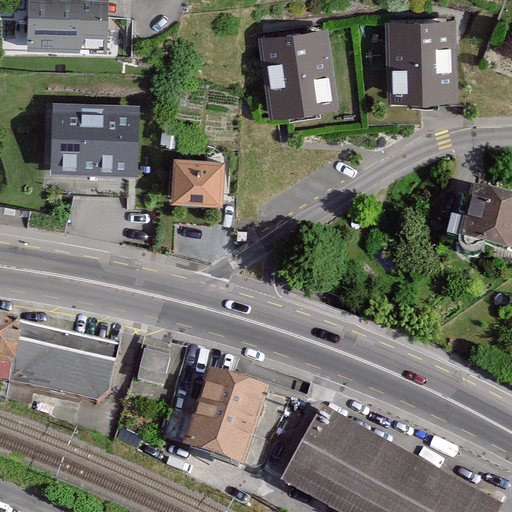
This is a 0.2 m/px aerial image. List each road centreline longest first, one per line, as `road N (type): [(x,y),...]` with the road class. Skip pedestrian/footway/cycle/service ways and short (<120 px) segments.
road 1 (residential): [(511,133),(439,138),(184,302)]
road 2 (primary): [(184,302),(353,356),(511,432)]
road 3 (primary): [(0,266),(184,302)]
